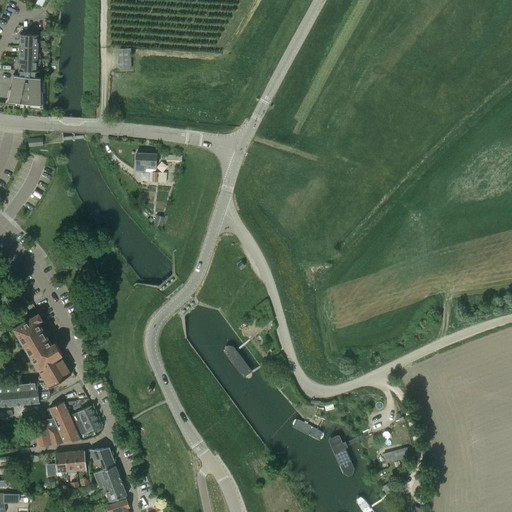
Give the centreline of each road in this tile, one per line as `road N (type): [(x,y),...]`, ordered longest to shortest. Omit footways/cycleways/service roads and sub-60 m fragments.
road 1 (unclassified): [(219,214),(246,237),(300,381),(315,393),(511,318)]
road 2 (secondary): [(213,464),(171,398),(151,335),(196,281),(219,214)]
road 3 (track): [(167,184),(137,180),(105,146),(103,0)]
road 4 (residential): [(135,511),(134,486),(63,336),(63,317)]
road 5 (secondary): [(238,153),(187,138),(53,126)]
road 6 (tertiary): [(238,153),(321,0)]
